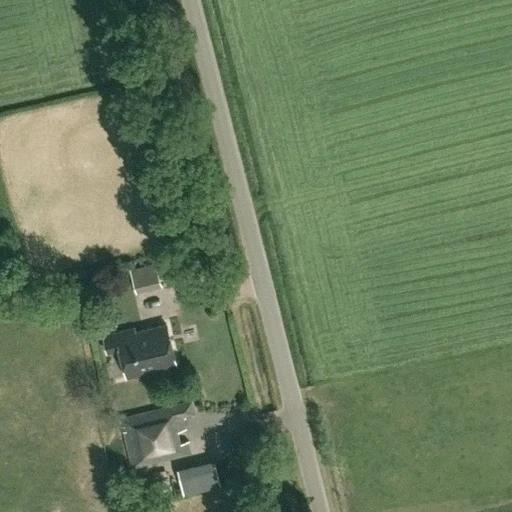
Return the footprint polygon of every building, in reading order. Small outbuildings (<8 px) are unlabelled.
[(189,267),(183,246),(167,251),(172,272),(189,267)] [(136,292),(162,285),(155,261),(129,268),(136,292)] [(134,326),(117,330),(102,333),(107,352),(121,348),(128,375),(176,363),(166,322),(135,330),(134,326)] [(181,441),(178,429),(185,428),(182,415),(194,412),(191,400),(121,417),(132,466),(191,452),(188,440),(181,441)] [(217,452),(178,460),(184,489),(223,481),(217,452)]
